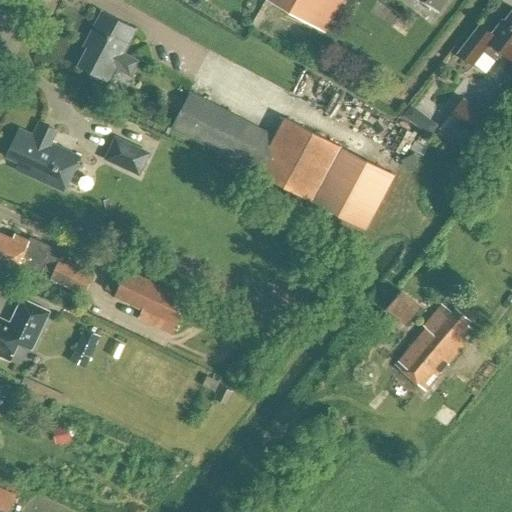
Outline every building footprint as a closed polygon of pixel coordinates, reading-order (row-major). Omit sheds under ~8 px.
[(266,0),(324,34),(343,0),(266,0)] [(420,0),(438,13),(447,0),(420,0)] [(89,49),(79,69),(109,84),(115,71),(132,79),(140,62),(124,54),(136,31),(102,14),(85,47),(89,49)] [(511,61),(511,14),(498,33),(496,32),(493,36),(481,27),(459,55),(474,67),(484,53),(496,63),(503,54),(511,61)] [(396,177),(286,119),(276,137),(190,93),(171,129),(367,232),(396,177)] [(487,117),(463,99),(448,120),(472,137),(487,117)] [(18,164),(15,171),(67,194),(83,157),(52,145),(58,133),(39,125),(33,138),(20,132),(8,160),(18,164)] [(407,152),(417,130),(409,126),(398,148),(407,152)] [(455,157),(463,147),(458,143),(450,153),(455,157)] [(151,154),(134,146),(123,169),(140,177),(151,154)] [(96,274),(51,256),(55,247),(32,237),(31,241),(17,236),(15,241),(0,234),(0,265),(2,267),(1,268),(18,275),(21,268),(43,277),(45,271),(56,275),(54,280),(89,294),(96,274)] [(450,237),(443,247),(454,255),(462,246),(450,237)] [(187,299),(127,272),(128,269),(116,264),(104,289),(115,294),(114,297),(142,310),(138,319),(171,334),(187,299)] [(0,356),(11,362),(19,344),(32,350),(50,313),(22,300),(10,325),(0,320),(0,356)] [(447,369),(475,336),(466,329),(471,323),(456,311),(453,314),(443,306),(424,328),(428,332),(399,366),(427,390),(441,373),(438,370),(443,365),(447,369)] [(101,336),(85,329),(75,351),(91,358),(101,336)] [(215,393),(219,383),(207,377),(202,386),(215,393)] [(227,405),(233,392),(221,386),(215,399),(227,405)] [(440,407),(432,418),(448,430),(457,419),(440,407)] [(0,511),(6,511),(14,496),(0,489),(0,511)]
